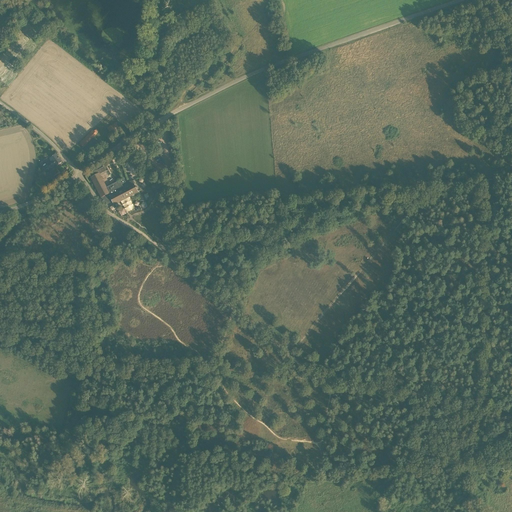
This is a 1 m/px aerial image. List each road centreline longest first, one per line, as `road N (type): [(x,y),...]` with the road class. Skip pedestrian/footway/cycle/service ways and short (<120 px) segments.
road 1 (unclassified): [(79,173),(230,84),(469,0)]
road 2 (track): [(511,172),(277,202),(274,231),(156,244)]
road 3 (track): [(182,108),(185,94),(241,46),(213,0)]
